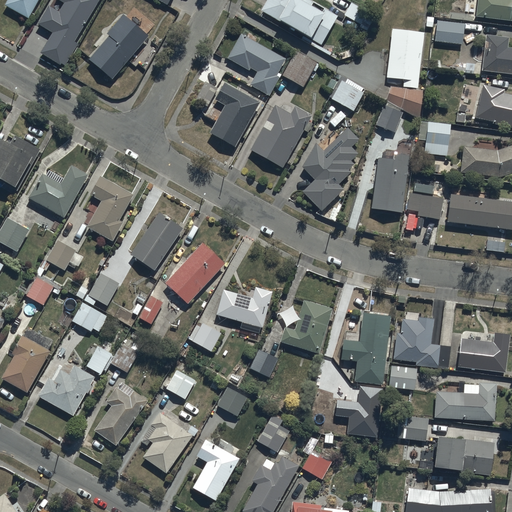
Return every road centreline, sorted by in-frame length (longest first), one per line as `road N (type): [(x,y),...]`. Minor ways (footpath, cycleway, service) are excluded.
road 1 (residential): [(135,143),(329,250),(511,283)]
road 2 (residential): [(214,0),(135,143)]
road 3 (residential): [(0,68),(135,143)]
road 4 (residential): [(0,437),(134,511)]
